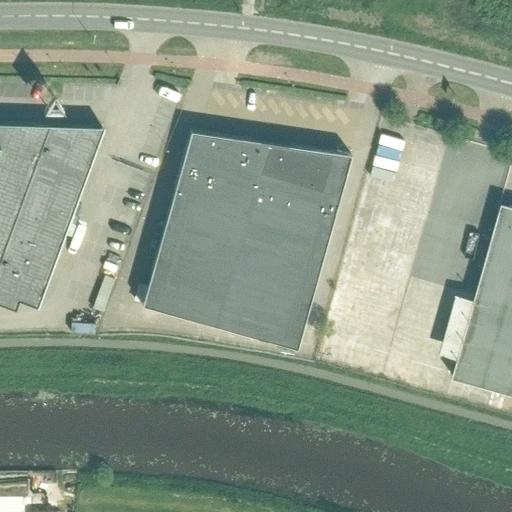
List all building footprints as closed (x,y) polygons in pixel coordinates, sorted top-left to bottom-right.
[(101,127),(47,125),(0,123),(0,302),(13,307),(16,298),(35,305),(101,127)] [(140,303),(217,324),(269,140),(188,129),(140,303)] [(294,346),(349,152),(269,140),(217,324),(294,346)] [(511,202),(498,211),(451,376),(511,393),(511,202)] [(90,313),(89,321),(110,325),(112,317),(90,313)]
